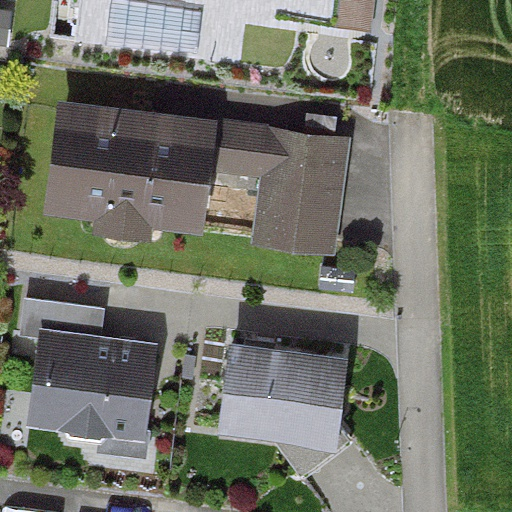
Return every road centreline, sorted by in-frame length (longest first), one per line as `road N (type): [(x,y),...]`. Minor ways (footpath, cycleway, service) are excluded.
road 1 (residential): [(405,133),(425,511)]
road 2 (residential): [(153,511),(0,492)]
